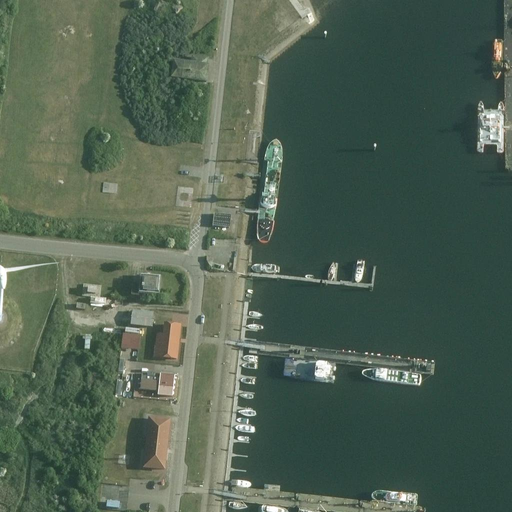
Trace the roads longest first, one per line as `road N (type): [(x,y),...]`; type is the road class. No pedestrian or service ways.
road 1 (unclassified): [(197,261),(228,0)]
road 2 (unclassified): [(197,261),(171,511)]
road 3 (unclassified): [(0,239),(197,261)]
